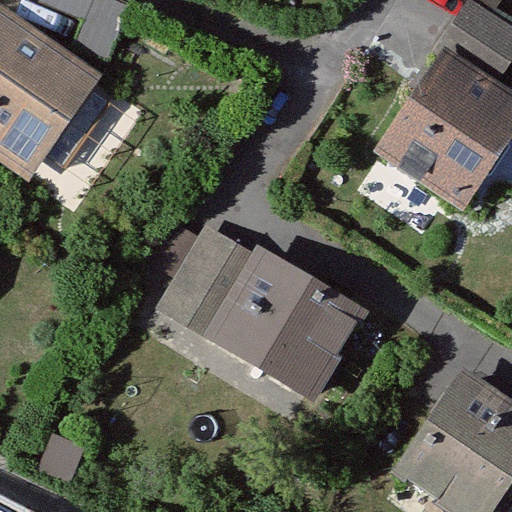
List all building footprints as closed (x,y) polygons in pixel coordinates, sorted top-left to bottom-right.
[(132,7),(114,0),(43,0),(42,3),(87,23),(77,48),(109,62),(132,7)] [(511,64),(511,30),(472,4),(450,38),(506,74),(511,64)] [(4,8),(0,13),(0,159),(34,184),(107,81),(4,8)] [(511,145),(511,98),(444,54),(376,159),(465,217),(511,145)] [(71,148),(100,170),(145,111),(117,89),(71,148)] [(369,319),(210,224),(159,310),(318,405),(369,319)] [(511,409),(466,377),(394,478),(442,511),(499,511),(511,494),(511,409)] [(83,452),(52,438),(37,474),(68,487),(83,452)] [(33,511),(0,494),(0,511),(33,511)]
